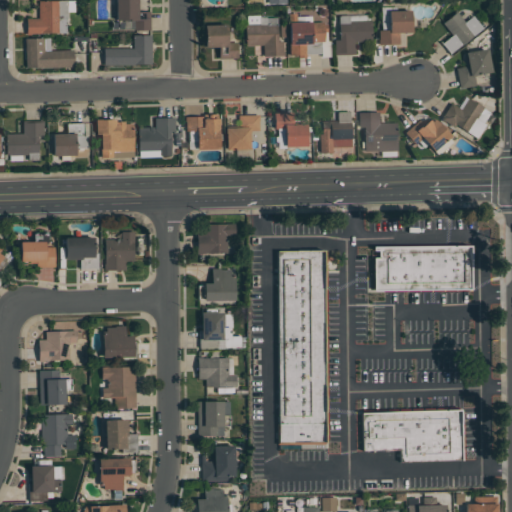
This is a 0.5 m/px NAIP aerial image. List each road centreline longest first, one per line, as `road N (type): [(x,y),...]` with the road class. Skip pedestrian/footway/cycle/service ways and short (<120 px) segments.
road 1 (tertiary): [(0,198),(511,183)]
road 2 (residential): [(165,193),(169,427),(160,511)]
road 3 (residential): [(185,86),(414,78)]
road 4 (residential): [(0,92),(185,86)]
road 5 (residential): [(8,312),(31,303),(165,300)]
road 6 (residential): [(8,312),(9,430),(0,467)]
